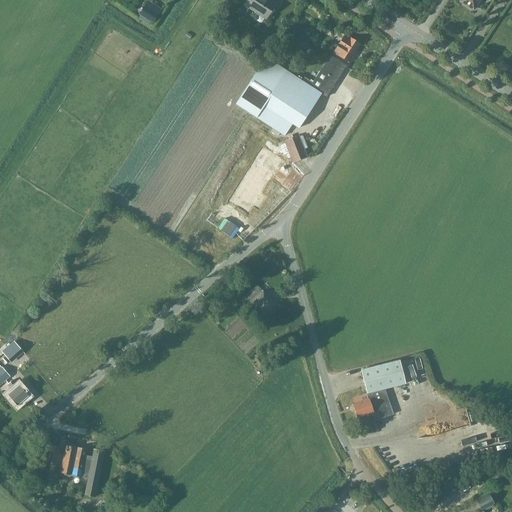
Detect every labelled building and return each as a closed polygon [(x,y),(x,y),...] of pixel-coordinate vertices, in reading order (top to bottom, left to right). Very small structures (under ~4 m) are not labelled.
[(266,20),(275,5),(266,0),(249,0),(245,7),(266,20)] [(461,0),(461,1),(473,10),(479,0),(461,0)] [(158,15),(144,6),(139,15),(140,16),(139,18),(149,25),(151,22),(152,23),(158,15)] [(231,29),(230,20),(221,21),(222,30),(231,29)] [(346,62),(358,43),(349,37),(347,39),(342,36),(331,52),(346,62)] [(261,64),(235,104),(256,118),(273,129),(284,136),(292,124),(299,128),(321,94),(325,97),(346,66),(330,56),(312,83),(304,78),(302,82),(286,71),(266,58),(264,61),(261,64)] [(246,127),(235,145),(248,154),(259,135),(246,127)] [(285,140),(284,140),(293,163),(307,157),(306,156),(298,135),(285,140)] [(237,188),(234,193),(237,194),(237,195),(253,205),(258,208),(264,197),(259,194),(273,173),(261,165),(269,153),(262,148),(254,161),(237,188)] [(266,294),(258,287),(256,284),(241,300),(243,302),(244,301),(265,321),(280,305),(267,293),(266,294)] [(10,361),(21,351),(13,341),(2,351),(10,361)] [(398,360),(360,370),(366,394),(367,394),(384,389),(405,384),(399,362),(398,360)] [(0,384),(9,376),(1,367),(0,366),(0,384)] [(16,406),(27,397),(17,386),(16,388),(11,382),(6,386),(11,391),(7,396),(16,406)] [(366,394),(353,398),(355,404),(353,405),(357,417),(372,412),(375,420),(393,414),(388,400),(384,389),(367,394),(366,394)] [(34,464),(45,466),(41,485),(51,487),(59,448),(49,446),(50,445),(38,443),(34,464)] [(84,494),(94,496),(103,452),(93,450),(92,458),(85,456),(86,449),(66,445),(60,473),(87,478),(84,494)] [(495,502),(489,492),(477,498),(482,509),(495,502)]
